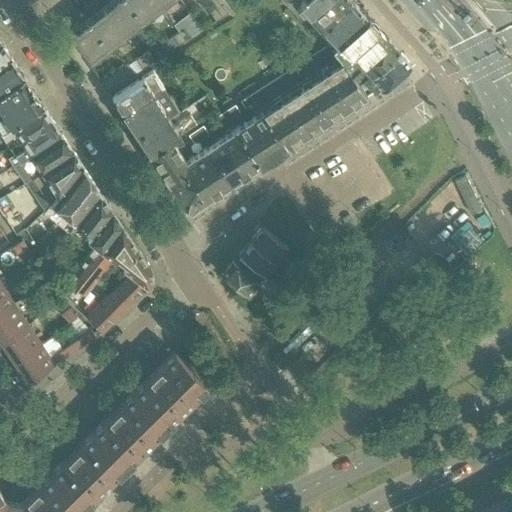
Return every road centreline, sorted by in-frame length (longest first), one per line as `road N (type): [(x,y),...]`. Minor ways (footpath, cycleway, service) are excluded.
road 1 (residential): [(167,244),(416,90)]
road 2 (secondary): [(511,391),(267,511)]
road 3 (residential): [(20,16),(167,244)]
road 4 (residential): [(192,281),(26,428),(13,425),(0,405)]
road 5 (secondary): [(366,511),(511,444)]
road 6 (secondary): [(428,0),(511,118)]
